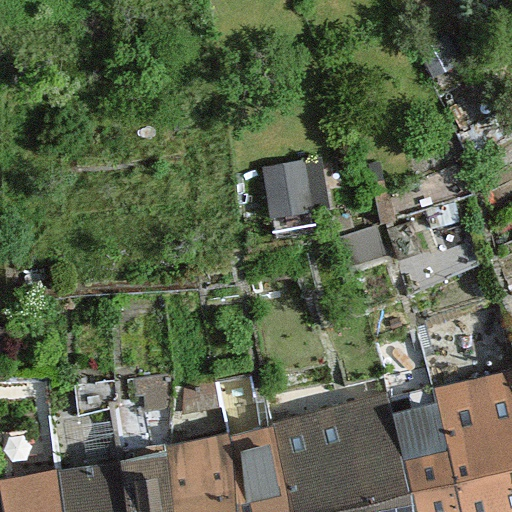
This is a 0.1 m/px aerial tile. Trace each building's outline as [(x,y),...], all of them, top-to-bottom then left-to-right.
[(270,159),(281,210),(334,199),(323,148),(270,159)] [(511,511),(511,366),(431,381),(434,394),(465,511),(511,511)] [(390,388),(275,417),(292,511),(419,511),(413,476),(395,404),(390,388)] [(465,511),(434,394),(395,404),(417,511),(465,511)] [(292,511),(275,417),(232,425),(235,511),(292,511)] [(170,437),(168,442),(175,511),(235,511),(232,425),(170,437)] [(175,511),(168,442),(132,455),(137,511),(175,511)] [(137,511),(132,455),(59,461),(67,511),(137,511)] [(0,477),(10,511),(67,511),(59,461),(0,470),(0,477)] [(0,511),(11,511),(0,476),(0,511)]
